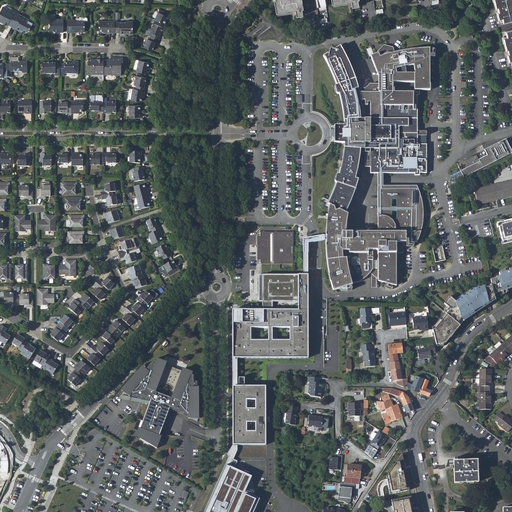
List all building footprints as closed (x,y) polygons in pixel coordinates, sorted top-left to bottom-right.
[(274,0),(277,14),(278,13),(291,11),(296,10),(297,17),(303,15),(302,9),(303,9),(301,0),(274,0)] [(488,0),(511,98),(511,11),(509,0),(488,0)] [(8,24),(12,26),(18,15),(2,7),(0,9),(0,22),(7,26),(8,24)] [(159,10),(154,19),(163,24),(165,19),(166,20),(169,15),(159,10)] [(33,22),(19,13),(18,15),(12,26),(11,27),(21,32),(22,30),(24,32),(28,31),(33,22)] [(49,20),(49,30),(57,30),(57,32),(62,32),(62,20),(49,20)] [(74,20),(67,20),(67,32),(70,32),(70,31),(74,31),(75,30),(82,30),(83,22),(74,21),(74,20)] [(104,33),(114,33),(114,32),(114,22),(114,21),(98,21),(97,31),(104,32),(104,33)] [(114,22),(114,32),(117,32),(117,34),(123,34),(123,35),(132,35),(132,22),(126,22),(126,23),(116,23),(114,22)] [(150,32),(149,35),(157,39),(158,39),(159,37),(158,36),(162,27),(153,23),(149,32),(150,32)] [(154,42),(157,39),(149,35),(147,39),(145,39),(142,46),(149,50),(153,42),(154,42)] [(377,52),(379,56),(386,54),(394,52),(393,47),(389,46),(383,45),(380,48),(377,51),(377,52)] [(327,133),(327,137),(334,137),(334,142),(342,143),(344,143),(343,155),(342,161),(341,165),(339,174),(337,174),(334,181),(336,182),(332,192),(328,202),(327,203),(328,204),(326,218),(324,234),(325,239),(325,248),(326,260),(328,277),(332,290),(339,288),(339,291),(346,291),(350,290),(352,288),(351,285),(356,283),(360,281),(365,277),(369,273),(371,275),(376,279),(377,279),(377,281),(385,283),(384,288),(391,290),(393,288),(393,285),(396,286),(396,253),(403,253),(403,247),(413,247),(413,243),(416,242),(419,236),(421,229),(422,223),(423,214),(423,208),(421,200),(419,192),(416,185),(383,186),(383,173),(426,173),(427,144),(422,144),(417,144),(417,136),(426,136),(426,131),(417,131),(417,95),(419,95),(419,90),(430,90),(430,82),(429,82),(429,57),(434,57),(434,50),(432,48),(429,47),(394,52),(386,54),(379,56),(377,52),(373,54),(371,47),(366,49),(369,57),(370,56),(378,76),(377,84),(378,92),(359,92),(358,88),(353,75),(351,68),(348,62),(345,57),(342,51),(339,46),(334,48),(329,47),(328,52),(322,55),(325,59),(327,64),(329,69),(332,74),(334,79),(336,84),(334,85),(337,93),(339,92),(340,96),(341,100),(341,104),(343,110),(343,116),(344,125),(334,125),(333,130),(327,130),(327,133)] [(10,64),(3,64),(3,77),(11,78),(11,72),(20,72),(21,73),(26,73),(27,61),(20,61),(20,62),(17,62),(17,57),(10,57),(10,64)] [(86,75),(103,75),(103,60),(93,60),(92,59),(86,59),(86,75)] [(111,60),(103,60),(103,75),(120,76),(120,68),(122,68),(122,59),(111,59),(111,60)] [(138,60),(135,71),(146,73),(147,69),(145,69),(147,62),(138,60)] [(55,76),(59,76),(59,64),(56,64),(56,62),(42,63),(42,74),(55,74),(55,76)] [(63,64),(59,64),(59,76),(63,76),(63,75),(77,74),(77,62),(70,62),(70,63),(63,63),(63,64)] [(133,85),(132,89),(143,90),(143,86),(142,86),(143,78),(133,76),(131,84),(133,85)] [(358,88),(359,92),(378,92),(377,84),(369,84),(365,88),(358,88)] [(142,94),(143,90),(132,89),(131,88),(129,100),(139,101),(140,94),(142,94)] [(97,112),(101,112),(102,102),(102,99),(98,99),(98,101),(89,101),(89,111),(97,111),(97,112)] [(66,113),(70,113),(70,102),(66,102),(66,100),(57,100),(57,111),(66,112),(66,113)] [(81,101),(70,100),(70,102),(70,113),(75,113),(76,111),(81,111),(81,101)] [(2,102),(0,102),(0,113),(0,112),(10,112),(10,101),(1,101),(2,102)] [(17,110),(24,110),(24,113),(31,113),(31,101),(18,101),(17,110)] [(40,101),(40,112),(45,112),(45,110),(51,111),(51,101),(40,101)] [(106,102),(102,102),(101,112),(107,112),(107,111),(115,111),(115,101),(106,101),(106,102)] [(139,112),(139,105),(128,105),(128,117),(140,117),(140,112),(139,112)] [(511,151),(506,138),(456,163),(463,177),(511,153),(511,151)] [(1,152),(0,151),(0,162),(1,162),(1,164),(8,164),(8,153),(1,153),(1,152)] [(128,151),(127,163),(137,164),(138,158),(139,158),(139,152),(128,151)] [(17,154),(17,165),(28,165),(28,152),(23,152),(23,154),(17,154)] [(41,152),(39,165),(52,165),(52,154),(46,154),(46,152),(41,152)] [(66,162),(71,162),(71,152),(66,152),(66,154),(58,154),(58,163),(66,164),(66,162)] [(75,152),(71,152),(71,162),(71,165),(81,165),(82,155),(75,155),(75,152)] [(99,162),(103,162),(103,160),(103,152),(99,152),(99,153),(90,153),(90,164),(99,164),(99,162)] [(107,152),(103,152),(103,160),(107,160),(107,162),(115,162),(116,153),(107,153),(107,152)] [(130,172),(132,182),(142,180),(140,172),(142,172),(141,166),(130,168),(131,172),(130,172)] [(457,190),(461,209),(499,200),(492,171),(457,190)] [(9,182),(0,182),(0,193),(6,194),(6,187),(9,187),(9,182)] [(62,194),(75,193),(75,187),(76,187),(76,182),(61,182),(61,187),(63,187),(62,194)] [(106,184),(107,191),(102,192),(102,195),(113,194),(112,191),(116,191),(116,182),(106,184)] [(28,185),(19,185),(19,196),(27,196),(27,198),(31,198),(31,189),(28,189),(28,185)] [(41,195),(50,196),(50,189),(50,186),(44,185),(40,185),(40,189),(37,189),(37,198),(41,198),(41,195)] [(133,186),(135,198),(146,196),(145,191),(143,191),(142,186),(133,186)] [(107,199),(108,206),(118,204),(117,196),(113,196),(113,194),(102,195),(103,200),(107,199)] [(147,201),(146,196),(135,198),(136,208),(147,206),(146,200),(147,201)] [(67,203),(67,210),(79,209),(79,204),(81,203),(81,198),(65,199),(65,203),(67,203)] [(106,217),(108,223),(120,219),(116,210),(103,214),(104,218),(106,217)] [(15,215),(14,232),(25,232),(25,229),(30,229),(30,221),(24,220),(25,216),(15,215)] [(44,232),(55,232),(55,216),(45,216),(44,221),(38,221),(38,229),(44,229),(44,232)] [(85,216),(70,216),(70,222),(71,221),(71,227),(84,226),(84,222),(85,222),(85,216)] [(149,230),(150,234),(158,231),(156,227),(155,227),(151,220),(144,223),(147,230),(149,230)] [(511,220),(498,224),(503,242),(511,240),(511,220)] [(125,235),(122,226),(109,230),(110,235),(112,234),(114,239),(125,235)] [(159,235),(158,231),(150,234),(147,235),(151,245),(160,241),(158,235),(159,235)] [(83,232),(68,232),(67,236),(70,236),(70,243),(82,243),(83,237),(84,237),(83,232)] [(293,264),(293,232),(257,232),(257,264),(293,264)] [(325,239),(324,234),(319,235),(305,238),(303,238),(303,275),(308,275),(308,269),(308,243),(320,240),(325,239)] [(132,249),(130,241),(121,244),(123,251),(118,252),(119,256),(131,252),(130,249),(132,249)] [(167,253),(164,245),(154,249),(158,258),(160,257),(161,259),(169,256),(168,253),(167,253)] [(131,255),(131,252),(119,256),(120,259),(125,258),(127,264),(136,261),(134,254),(131,255)] [(60,273),(67,273),(67,275),(77,275),(77,259),(67,259),(67,264),(60,264),(60,273)] [(174,267),(171,261),(162,265),(167,276),(177,270),(176,266),(174,267)] [(17,265),(17,277),(23,277),(23,280),(28,280),(27,263),(23,263),(23,265),(17,265)] [(55,279),(55,266),(48,266),(48,263),(44,263),(44,280),(49,280),(49,279),(55,279)] [(11,280),(10,264),(6,264),(6,265),(1,265),(1,277),(6,277),(6,280),(11,280)] [(131,280),(142,276),(138,267),(128,269),(130,275),(128,276),(129,280),(131,280)] [(491,284),(494,295),(511,287),(511,267),(509,269),(509,271),(506,272),(505,269),(499,273),(500,276),(490,280),(491,284)] [(303,275),(258,275),(258,298),(258,302),(262,302),(262,310),(236,310),(232,310),(232,358),(237,358),(308,358),(307,290),(308,275),(303,275)] [(135,284),(136,289),(146,286),(143,276),(142,276),(131,280),(133,284),(135,284)] [(107,277),(102,283),(99,280),(96,283),(105,291),(107,289),(109,290),(114,284),(107,277)] [(96,289),(93,293),(101,300),(104,295),(103,293),(105,291),(96,283),(93,286),(96,289)] [(447,315),(435,330),(433,330),(437,348),(443,346),(450,338),(451,338),(460,326),(457,323),(461,319),(464,321),(475,313),(474,311),(482,307),(483,308),(490,304),(489,301),(494,297),(494,295),(491,284),(478,287),(455,303),(450,298),(444,305),(449,309),(445,314),(447,315)] [(38,289),(38,304),(48,305),(47,302),(56,302),(56,293),(48,293),(47,288),(38,289)] [(14,292),(4,292),(5,302),(13,301),(13,305),(17,305),(18,296),(14,296),(14,292)] [(152,299),(144,292),(139,298),(137,297),(135,301),(144,308),(152,299)] [(21,304),(30,304),(30,307),(33,307),(33,298),(30,298),(30,294),(21,294),(21,304)] [(88,311),(94,302),(87,296),(83,300),(81,299),(78,302),(85,308),(88,311)] [(73,305),(70,310),(78,316),(85,308),(78,302),(75,300),(72,304),(73,305)] [(137,304),(133,309),(128,305),(126,308),(135,316),(136,314),(139,317),(144,311),(137,304)] [(122,319),(130,325),(135,321),(133,318),(135,316),(126,308),(123,312),(126,315),(122,319)] [(362,324),(362,329),(372,328),(372,324),(372,323),(372,318),(371,318),(371,313),(372,313),(372,309),(372,308),(360,309),(360,318),(360,319),(360,324),(362,324)] [(398,325),(398,326),(406,325),(405,312),(389,314),(390,327),(395,326),(395,325),(397,325),(398,325)] [(68,328),(74,321),(65,314),(59,320),(60,321),(58,324),(67,331),(69,329),(68,328)] [(422,331),(429,330),(427,317),(420,317),(419,316),(413,317),(414,330),(422,329),(422,331)] [(117,321),(113,326),(112,324),(109,328),(118,336),(125,328),(117,321)] [(56,328),(51,334),(59,341),(67,331),(58,324),(55,327),(56,328)] [(0,340),(7,344),(12,335),(6,332),(9,328),(5,326),(0,334),(0,336),(2,337),(0,340)] [(107,332),(103,337),(112,344),(118,336),(109,328),(106,331),(107,332)] [(14,343),(21,347),(20,348),(23,350),(29,341),(29,340),(26,338),(27,337),(20,332),(14,343)] [(29,341),(23,350),(22,352),(31,357),(38,347),(33,344),(33,343),(29,341)] [(92,347),(100,354),(103,352),(105,354),(109,348),(102,342),(98,347),(95,343),(92,347)] [(389,363),(392,380),(392,381),(393,381),(402,380),(397,353),(403,353),(403,351),(404,351),(404,350),(405,349),(405,347),(404,346),(402,346),(402,343),(388,344),(389,356),(389,363)] [(364,367),(375,366),(374,352),(372,352),(371,344),(361,345),(361,353),(362,353),(363,362),(364,367)] [(430,347),(418,350),(420,360),(425,359),(425,358),(428,357),(432,356),(431,354),(436,353),(434,345),(429,346),(430,347)] [(510,354),(511,352),(511,350),(507,345),(505,347),(502,345),(497,349),(505,358),(509,354),(510,354)] [(92,353),(89,357),(96,363),(100,358),(98,357),(100,354),(92,347),(89,351),(92,353)] [(502,361),(505,359),(505,358),(497,349),(484,361),(494,366),(497,364),(497,365),(502,361)] [(43,350),(37,359),(46,364),(51,355),(52,353),(49,351),(48,354),(43,350)] [(51,355),(46,364),(45,365),(55,372),(61,362),(54,359),(55,357),(51,355)] [(140,429),(138,435),(142,438),(142,437),(151,441),(151,443),(159,448),(163,438),(160,437),(171,410),(170,410),(171,407),(172,407),(190,416),(190,418),(194,418),(200,421),(200,386),(196,386),(196,385),(196,381),(196,374),(194,374),(195,371),(186,368),(186,370),(167,363),(168,361),(159,358),(158,360),(156,359),(155,361),(152,365),(149,367),(148,368),(147,367),(145,366),(125,389),(126,391),(125,392),(130,394),(132,396),(132,395),(153,400),(142,428),(145,429),(144,431),(140,429)] [(82,360),(78,364),(77,363),(74,367),(74,368),(76,369),(83,375),(84,376),(91,367),(82,360)] [(75,373),(70,378),(78,385),(85,377),(84,376),(83,375),(76,369),(73,372),(75,373)] [(491,369),(480,369),(480,379),(491,379),(492,380),(492,376),(491,376),(491,369)] [(320,383),(320,378),(308,377),(307,382),(309,382),(308,393),(310,396),(320,398),(321,391),(320,391),(320,388),(321,388),(322,383),(320,383)] [(415,377),(410,389),(429,397),(431,392),(425,389),(428,382),(415,377)] [(237,386),(232,386),(232,397),(232,446),(237,446),(265,446),(265,418),(265,387),(243,387),(243,378),(237,378),(237,386)] [(491,386),(491,379),(480,379),(479,386),(478,386),(478,389),(484,389),(492,389),(492,386),(491,386)] [(389,394),(398,396),(400,396),(402,392),(400,391),(391,388),(379,388),(379,390),(389,394)] [(492,394),(492,389),(484,389),(484,393),(480,393),(480,399),(491,400),(491,394),(492,394)] [(400,398),(402,401),(403,406),(411,403),(410,399),(408,397),(406,395),(404,394),(402,392),(400,396),(400,398)] [(384,402),(377,401),(380,411),(385,409),(392,407),(390,399),(384,402)] [(492,404),(492,400),(491,400),(480,399),(480,405),(479,409),(491,410),(491,404),(492,404)] [(359,416),(359,410),(359,403),(347,403),(347,408),(348,408),(348,416),(359,416)] [(406,413),(413,411),(411,403),(403,406),(406,413)] [(387,413),(382,415),(385,424),(401,418),(397,405),(392,407),(385,409),(387,413)] [(298,407),(288,406),(287,412),(286,412),(286,413),(285,423),(289,423),(290,425),(295,425),(296,418),(298,418),(298,414),(297,414),(298,407)] [(498,423),(497,424),(507,432),(511,426),(511,421),(505,415),(504,416),(499,413),(494,419),(498,423)] [(322,429),(322,427),(328,428),(329,417),(323,417),(323,416),(317,415),(316,417),(315,417),(315,415),(315,414),(307,414),(307,421),(309,421),(309,425),(310,427),(315,427),(315,428),(317,430),(320,430),(321,430),(322,429)] [(385,427),(382,433),(388,436),(391,431),(385,427)] [(372,443),(380,448),(383,443),(384,443),(386,440),(386,439),(388,436),(382,433),(379,431),(377,435),(373,433),(370,439),(370,440),(372,442),(372,443)] [(380,448),(372,443),(370,445),(378,451),(380,448)] [(367,446),(376,453),(378,451),(370,445),(369,444),(367,446)] [(253,477),(244,473),(234,469),(235,466),(237,461),(233,459),(234,457),(237,450),(237,446),(232,446),(227,454),(229,458),(205,511),(252,511),(259,498),(246,492),(253,477)] [(363,452),(373,459),(376,453),(367,446),(363,452)] [(330,456),(329,469),(341,470),(342,456),(338,455),(337,458),(335,458),(335,457),(330,456)] [(477,460),(453,460),(454,483),(478,482),(477,460)] [(360,466),(347,465),(346,477),(344,477),(344,483),(354,484),(359,485),(360,466)] [(386,488),(403,491),(404,482),(388,479),(386,488)] [(338,501),(343,501),(348,505),(351,501),(351,492),(354,492),(354,484),(344,483),(340,483),(338,501)]
